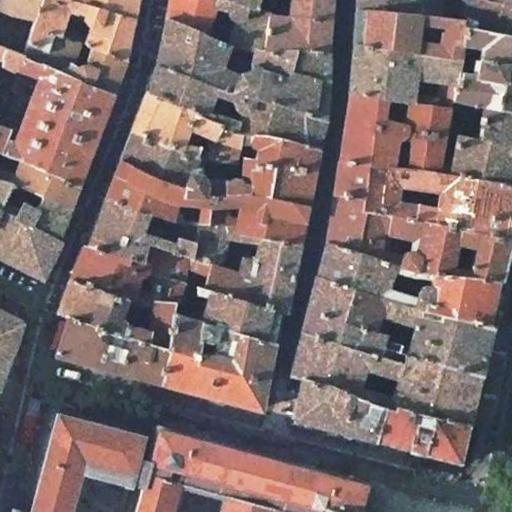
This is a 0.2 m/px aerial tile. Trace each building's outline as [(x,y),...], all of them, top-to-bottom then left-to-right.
[(0,0),(0,8),(11,13),(35,18),(41,0),(0,0)] [(68,0),(41,0),(35,18),(26,42),(46,49),(51,33),(79,42),(92,47),(124,58),(132,19),(73,2),(68,0)] [(68,0),(73,2),(132,19),(135,0),(68,0)] [(236,18),(231,44),(241,48),(253,49),(262,50),(269,13),(268,12),(230,0),(167,0),(164,19),(210,36),(212,30),(211,29),(216,4),(227,8),(230,16),(236,18)] [(230,0),(268,12),(270,0),(230,0)] [(294,0),(292,17),(269,13),(262,50),(327,51),(330,0),(294,0)] [(354,0),(354,10),(422,15),(440,18),(439,0),(354,0)] [(463,21),(462,26),(511,35),(511,0),(463,0),(461,20),(463,21)] [(463,21),(461,20),(440,18),(422,15),(354,10),(351,43),(457,59),(460,44),(462,26),(463,21)] [(225,58),(231,44),(210,36),(164,19),(155,64),(215,87),(323,119),(327,51),(262,50),(253,49),(252,57),(249,65),(248,71),(244,71),(244,72),(240,73),(238,75),(221,67),(225,58)] [(471,74),(455,71),(448,99),(481,106),(481,105),(511,111),(511,35),(462,26),(460,44),(478,47),(476,60),(474,60),(471,74)] [(71,64),(79,42),(51,33),(46,49),(26,42),(23,54),(22,57),(111,95),(124,58),(92,47),(86,65),(82,65),(78,67),(71,64)] [(447,107),(448,99),(455,71),(457,59),(351,43),(347,92),(403,100),(447,107)] [(239,53),(241,48),(231,44),(225,58),(235,60),(237,52),(239,53)] [(15,68),(17,69),(22,57),(23,54),(0,45),(0,61),(1,62),(3,67),(10,69),(15,68)] [(9,94),(9,92),(0,88),(0,152),(19,161),(77,186),(111,95),(22,57),(17,69),(39,76),(16,136),(7,134),(8,131),(8,129),(0,127),(0,116),(9,94)] [(323,119),(215,87),(155,64),(146,91),(199,115),(204,118),(218,123),(217,126),(242,128),(316,151),(323,119)] [(199,115),(146,91),(130,130),(200,157),(219,160),(233,162),(238,142),(242,128),(217,126),(218,123),(204,118),(199,115)] [(436,163),(440,143),(442,131),(447,107),(403,100),(347,92),(337,161),(398,168),(433,172),(435,172),(436,163)] [(443,163),(436,163),(435,172),(440,174),(511,185),(511,111),(481,105),(481,106),(479,121),(475,120),(474,125),(478,126),(476,137),(455,133),(449,162),(443,163)] [(316,151),(242,128),(238,142),(249,143),(252,146),(257,147),(253,158),(242,157),(241,163),(311,174),(316,151)] [(118,160),(165,181),(182,186),(178,194),(195,197),(219,196),(219,181),(219,160),(200,157),(130,130),(118,160)] [(180,220),(179,214),(174,210),(175,202),(199,204),(197,221),(229,226),(297,243),(305,206),(267,197),(252,195),(237,195),(219,196),(195,197),(178,194),(182,186),(165,181),(118,160),(105,195),(161,216),(168,220),(180,220)] [(0,178),(12,183),(20,186),(41,196),(67,211),(77,186),(19,161),(14,175),(0,170),(0,178)] [(361,209),(414,219),(416,204),(396,201),(397,185),(387,184),(387,177),(397,178),(398,168),(337,161),(332,192),(363,197),(361,209)] [(311,174),(241,163),(241,165),(240,182),(238,180),(236,179),(234,178),(230,179),(228,180),(219,181),(219,196),(237,195),(252,195),(267,197),(305,206),(311,174)] [(397,179),(439,184),(440,174),(435,172),(433,172),(398,168),(397,178),(397,179)] [(459,228),(510,239),(511,229),(511,185),(440,174),(439,184),(435,208),(416,204),(414,219),(459,228)] [(397,178),(387,177),(387,184),(397,185),(397,179),(397,178)] [(0,257),(41,279),(60,241),(56,239),(28,224),(15,218),(0,210),(0,208),(12,183),(0,178),(0,257)] [(363,197),(332,192),(324,242),(397,264),(400,254),(385,247),(387,234),(411,240),(414,219),(361,209),(363,197)] [(159,223),(161,216),(105,195),(83,245),(140,261),(146,242),(184,255),(190,257),(197,221),(180,220),(177,233),(172,232),(170,242),(140,234),(147,218),(159,223)] [(21,202),(15,218),(28,224),(56,239),(67,211),(41,196),(34,210),(21,202)] [(459,228),(414,219),(411,240),(411,241),(408,250),(404,250),(402,252),(400,254),(397,264),(413,269),(450,274),(454,253),(456,243),(459,228)] [(190,258),(205,263),(197,287),(277,312),(283,314),(290,280),(297,243),(229,226),(197,221),(190,257),(190,258)] [(510,239),(459,228),(456,243),(473,247),(471,256),(454,253),(450,274),(501,279),(510,239)] [(184,255),(146,242),(140,261),(83,245),(69,278),(126,297),(174,303),(181,281),(175,280),(184,255)] [(501,279),(450,274),(413,269),(324,242),(315,276),(412,306),(418,307),(491,324),(501,279)] [(300,332),(369,353),(401,363),(404,355),(479,376),(491,324),(418,307),(412,306),(315,276),(300,332)] [(55,313),(67,317),(117,342),(165,350),(170,312),(174,303),(126,297),(69,278),(55,313)] [(207,295),(199,320),(200,320),(199,337),(200,337),(205,342),(208,342),(213,340),(215,340),(219,327),(272,342),(277,312),(197,287),(195,292),(207,295)] [(0,348),(10,353),(22,322),(0,311),(0,348)] [(197,348),(199,337),(200,320),(199,320),(170,312),(165,350),(161,371),(157,381),(259,408),(261,398),(272,342),(219,327),(215,340),(211,354),(199,351),(199,350),(198,348),(197,348)] [(55,354),(157,381),(161,371),(165,350),(117,342),(67,317),(55,354)] [(300,378),(382,405),(467,424),(479,376),(404,355),(401,363),(369,353),(300,332),(289,375),(293,376),(300,378)] [(0,381),(10,353),(0,348),(0,381)] [(292,418),(373,440),(382,405),(300,378),(292,418)] [(415,451),(457,463),(467,424),(382,405),(373,440),(415,451)] [(360,511),(359,511),(367,485),(350,480),(205,441),(158,428),(151,452),(138,450),(142,435),(55,415),(27,511),(360,511)]
